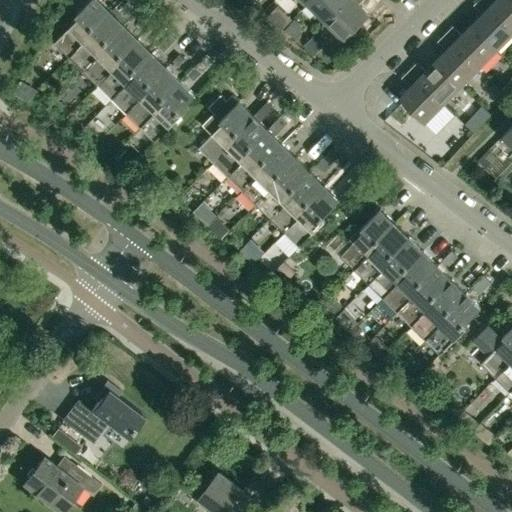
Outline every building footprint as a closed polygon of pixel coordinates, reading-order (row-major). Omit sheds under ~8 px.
[(55,42),(69,56),(95,30),(92,27),(110,9),(100,0),(91,0),(78,14),(80,17),(69,28),(55,42)] [(311,0),(308,3),(326,21),(347,0),(311,0)] [(345,40),(370,14),(360,4),(363,0),(347,0),(326,21),(345,40)] [(483,13),(473,24),(499,49),(511,35),(511,26),(485,0),(479,0),(474,5),(483,13)] [(511,0),(485,0),(511,26),(511,0)] [(69,56),(83,70),(109,44),(106,41),(124,23),(110,9),(92,27),(95,30),(69,56)] [(83,70),(97,84),(123,59),(120,55),(138,37),(124,23),(106,41),(109,44),(83,70)] [(473,24),(463,34),(454,25),(446,33),(481,67),(499,49),(473,24)] [(447,50),(437,60),(463,86),(481,67),(446,33),(438,41),(447,50)] [(303,45),(313,56),(325,45),(315,34),(303,45)] [(97,84),(112,98),(137,72),(134,69),(152,51),(138,37),(120,55),(123,59),(97,84)] [(112,98),(126,112),(151,87),(149,84),(167,66),(152,51),(134,69),(137,72),(112,98)] [(185,58),(180,53),(173,60),(178,65),(185,58)] [(437,60),(427,70),(418,62),(410,70),(444,104),(463,86),(437,60)] [(126,112),(140,126),(166,100),(163,97),(181,79),(167,66),(149,84),(151,87),(126,112)] [(199,72),(194,67),(187,74),(192,79),(199,72)] [(426,123),(444,104),(410,70),(400,80),(409,88),(401,97),(426,123)] [(179,112),(196,95),(181,79),(163,97),(166,100),(140,126),(156,142),(170,128),(182,116),(179,112)] [(199,147),(213,161),(238,135),(235,132),(253,114),(239,100),(238,100),(232,94),(226,100),(220,94),(208,107),(214,113),(203,124),(212,134),(199,147)] [(258,110),(264,117),(273,107),(267,101),(258,110)] [(213,161),(227,175),(253,150),(250,146),(267,128),(253,114),(235,132),(238,135),(213,161)] [(282,115),(273,124),(280,131),(288,122),(282,115)] [(511,126),(503,136),(511,144),(511,126)] [(227,175),(242,189),(267,163),(264,160),(282,142),(267,128),(250,146),(253,150),(227,175)] [(242,189),(256,203),(281,178),(278,174),(296,156),(282,142),(264,160),(267,163),(242,189)] [(317,164),(324,171),(339,156),(333,148),(317,164)] [(256,203),(271,217),(296,192),(293,188),(310,170),(296,156),(278,174),(281,178),(256,203)] [(271,217),(284,231),(310,206),(307,203),(325,185),(310,170),(293,188),(296,192),(271,217)] [(354,185),(364,175),(359,170),(349,180),(354,185)] [(323,218),(340,200),(325,185),(307,203),(310,206),(284,231),(300,246),(325,220),(323,218)] [(340,254),(354,268),(379,243),(376,239),(395,221),(380,207),(362,226),(365,229),(340,254)] [(354,268),(368,282),(393,256),(391,254),(409,235),(395,221),(376,239),(379,243),(354,268)] [(368,282),(382,296),(407,270),(405,268),(423,249),(409,235),(391,254),(393,256),(368,282)] [(382,296),(397,310),(421,285),(418,281),(436,263),(423,249),(405,268),(407,270),(382,296)] [(443,259),(449,266),(459,256),(452,250),(443,259)] [(276,269),(287,280),(295,272),(285,261),(276,269)] [(397,310),(411,325),(436,299),(433,296),(451,278),(436,263),(418,281),(421,285),(397,310)] [(472,286),(480,294),(491,282),(484,274),(472,286)] [(411,325),(425,338),(450,313),(448,310),(466,292),(451,278),(433,296),(436,299),(411,325)] [(463,325),(481,307),(466,292),(448,310),(450,313),(425,338),(440,354),(466,328),(463,325)] [(335,318),(349,332),(358,322),(344,308),(335,318)] [(481,362),(495,376),(511,358),(511,324),(504,333),(492,321),(477,336),(493,351),(481,362)] [(360,333),(363,330),(358,325),(354,329),(352,331),(357,336),(360,333)] [(511,358),(495,376),(510,390),(511,387),(511,358)] [(90,440),(105,420),(128,438),(145,415),(108,388),(91,410),(78,400),(62,420),(90,440)] [(60,511),(61,511),(82,486),(93,495),(102,484),(71,461),(63,471),(44,456),(23,483),(60,511)] [(220,472),(201,498),(219,511),(243,511),(254,498),(220,472)] [(155,502),(146,495),(141,502),(151,508),(155,502)] [(127,511),(143,511),(145,510),(135,503),(127,511)]
